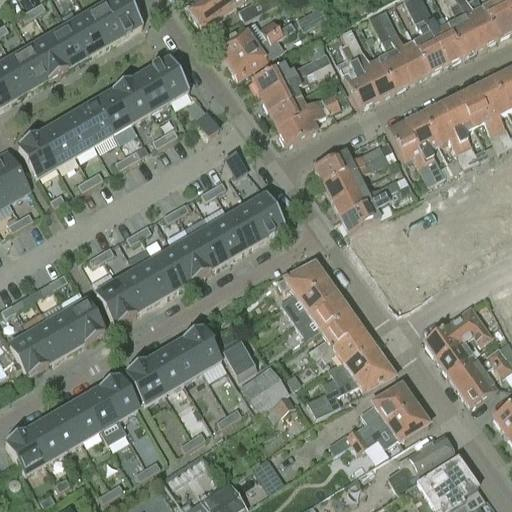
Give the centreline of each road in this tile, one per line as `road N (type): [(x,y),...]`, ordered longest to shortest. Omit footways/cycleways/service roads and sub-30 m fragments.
road 1 (residential): [(0,427),(320,244)]
road 2 (residential): [(0,282),(247,140)]
road 3 (residential): [(275,180),(511,57)]
road 4 (residential): [(510,511),(388,338)]
road 5 (residential): [(247,140),(147,0)]
road 6 (residential): [(388,338),(511,274)]
